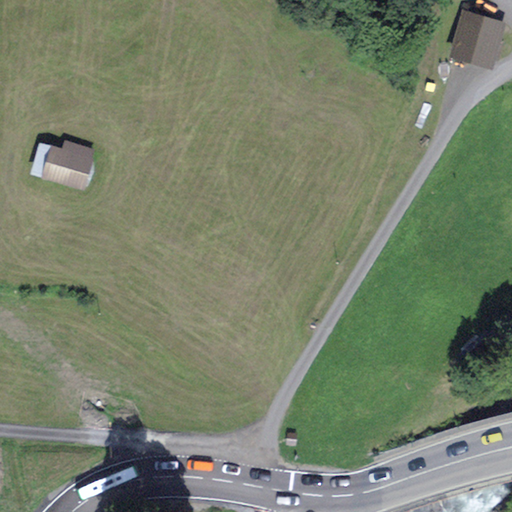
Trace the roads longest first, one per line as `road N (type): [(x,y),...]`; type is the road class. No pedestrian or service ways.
road 1 (unclassified): [(511,68),(469,111),(283,395),(266,450),(278,511)]
road 2 (track): [(0,432),(266,450)]
road 3 (secondary): [(511,446),(325,511)]
